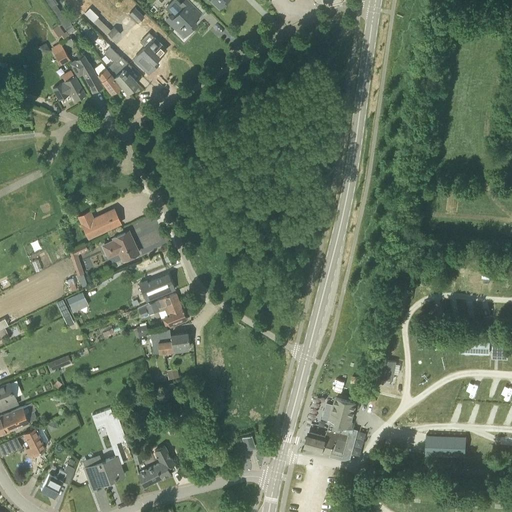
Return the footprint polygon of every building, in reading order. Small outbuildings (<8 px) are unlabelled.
[(182,0),(180,2),(178,0),(171,0),(165,7),(171,13),(166,18),(178,30),(179,29),(184,35),(196,22),(194,20),(201,12),(188,0),(182,0)] [(90,6),(85,11),(106,33),(111,28),(90,6)] [(138,22),(144,16),(135,7),(129,13),(138,22)] [(66,29),(73,24),(62,11),(56,15),(66,29)] [(69,36),(60,23),(51,29),(57,37),(61,35),(64,39),(69,36)] [(114,40),(121,33),(114,26),(107,33),(114,40)] [(149,72),(159,62),(156,59),(167,48),(154,36),(145,28),(139,35),(143,38),(140,41),(145,46),(134,58),(149,72)] [(116,63),(122,57),(110,46),(105,52),(116,63)] [(61,64),(70,59),(63,47),(54,52),(61,64)] [(103,86),(92,67),(84,55),(72,63),(79,74),(83,72),(94,91),(103,86)] [(120,86),(106,67),(97,74),(102,80),(102,79),(112,92),(120,86)] [(128,91),(138,83),(124,67),(116,74),(128,91)] [(74,75),(71,69),(62,75),(65,80),(52,87),(60,100),(72,93),(76,100),(86,94),(74,75)] [(121,222),(114,208),(94,217),(91,209),(78,215),(88,237),(121,222)] [(129,240),(125,232),(112,238),(113,239),(102,244),(108,257),(119,252),(122,259),(138,252),(135,245),(135,244),(133,239),(129,240)] [(87,284),(83,273),(84,272),(78,255),(79,253),(88,249),(86,243),(70,251),(78,275),(78,274),(82,286),(87,284)] [(138,264),(141,270),(159,262),(156,256),(138,264)] [(471,273),(471,261),(462,260),(461,272),(471,273)] [(175,290),(169,274),(149,282),(148,280),(140,283),(148,302),(175,290)] [(182,308),(178,298),(176,292),(157,300),(160,308),(161,307),(163,311),(167,309),(169,314),(163,318),(166,325),(169,324),(169,325),(186,317),(184,310),(184,309),(183,308),(182,308)] [(79,294),(68,299),(71,305),(82,300),(79,294)] [(155,301),(137,308),(141,316),(159,310),(155,301)] [(457,318),(458,305),(440,305),(439,317),(457,318)] [(12,322),(25,316),(22,309),(8,316),(12,322)] [(482,319),(483,311),(470,311),(470,319),(482,319)] [(5,318),(0,320),(0,329),(9,325),(5,318)] [(139,336),(145,335),(146,333),(141,321),(135,324),(138,331),(139,336)] [(169,350),(168,328),(151,333),(154,352),(159,352),(159,353),(163,352),(163,354),(173,353),(173,350),(169,350)] [(170,334),(170,328),(168,328),(169,350),(173,350),(173,353),(173,350),(174,350),(173,346),(189,344),(187,332),(170,334)] [(489,353),(489,342),(461,341),(460,352),(489,353)] [(66,363),(63,357),(56,360),(55,360),(48,362),(51,370),(58,367),(58,366),(66,363)] [(394,380),(396,361),(382,359),(379,378),(394,380)] [(177,367),(167,369),(168,379),(180,377),(177,367)] [(473,381),(469,389),(476,393),(480,385),(473,381)] [(0,407),(1,410),(19,403),(10,382),(0,386),(0,407)] [(375,404),(379,389),(376,388),(375,391),(364,388),(361,400),(375,404)] [(386,411),(390,397),(379,394),(375,408),(386,411)] [(343,456),(352,423),(350,423),(356,402),(336,397),(327,433),(326,433),(325,437),(309,432),(305,447),(331,453),(331,452),(343,456)] [(26,413),(35,410),(32,402),(0,415),(0,432),(6,430),(29,420),(26,413)] [(116,405),(93,412),(100,436),(112,433),(115,442),(126,438),(116,405)] [(29,456),(51,445),(41,425),(24,433),(31,447),(26,449),(29,456)] [(254,444),(251,434),(252,434),(251,433),(242,436),(242,437),(243,437),(246,446),(254,444)] [(467,452),(467,434),(427,433),(426,451),(467,452)] [(0,453),(0,454),(21,445),(17,436),(0,443),(0,453)] [(144,485),(177,469),(165,445),(155,450),(160,461),(138,472),(144,485)] [(136,463),(139,462),(143,461),(140,448),(132,451),(136,463)] [(93,490),(101,487),(99,484),(124,475),(116,455),(85,466),(93,490)] [(69,483),(75,466),(67,463),(64,471),(60,469),(56,476),(50,472),(41,488),(54,495),(62,480),(69,483)]
